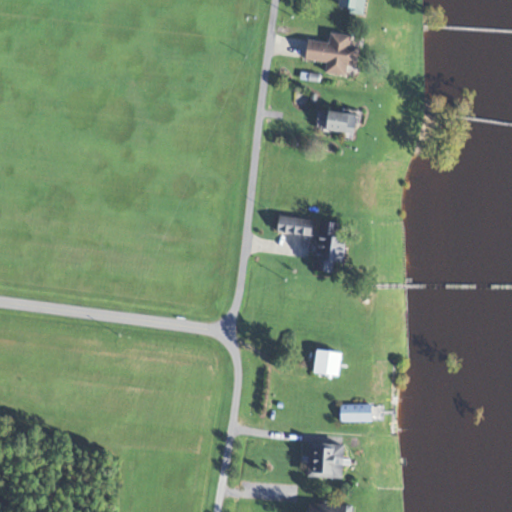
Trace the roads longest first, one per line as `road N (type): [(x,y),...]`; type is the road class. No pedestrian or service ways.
road 1 (residential): [(216,511),(237,376),(222,332),(0,299)]
road 2 (residential): [(222,332),(237,294),(273,0)]
